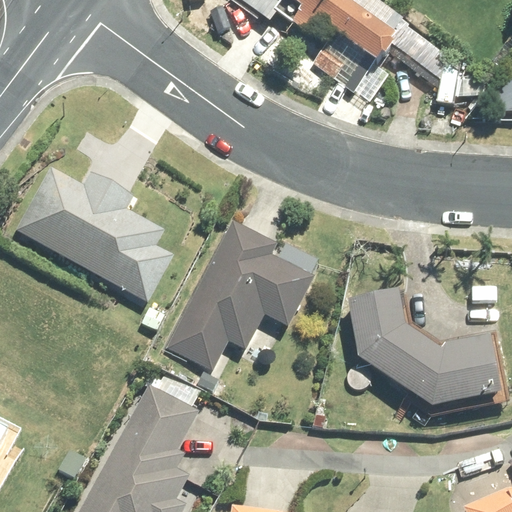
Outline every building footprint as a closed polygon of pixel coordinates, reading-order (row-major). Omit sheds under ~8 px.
[(270,0),(253,0),(250,13),(268,16),(270,0)] [(292,12),(305,21),(296,34),(311,45),(314,42),(332,56),(339,47),(382,81),(386,75),(389,77),(399,64),(396,62),(401,56),(391,47),(403,32),(368,4),(364,8),(353,0),(340,0),(336,6),(328,0),(284,0),(295,8),(292,12)] [(169,323),(153,313),(179,269),(158,256),(167,240),(128,216),(135,205),(94,180),(88,191),(52,170),(13,234),(150,316),(142,329),(159,340),(169,323)] [(273,261),(279,250),(236,226),(169,351),(214,376),(231,345),(249,355),(269,320),(292,333),(318,285),(273,261)] [(404,298),(351,308),(361,364),(437,417),(507,405),(496,344),(437,353),(410,333),(404,298)] [(331,364),(328,376),(339,378),(341,366),(331,364)] [(200,388),(214,396),(220,385),(207,377),(200,388)] [(150,388),(83,511),(188,511),(190,509),(180,504),(193,480),(179,473),(188,459),(179,453),(201,415),(150,388)] [(372,401),(377,412),(388,408),(383,396),(372,401)] [(76,491),(89,466),(70,457),(58,481),(76,491)] [(511,511),(511,495),(506,497),(505,494),(462,511),(511,511)]
